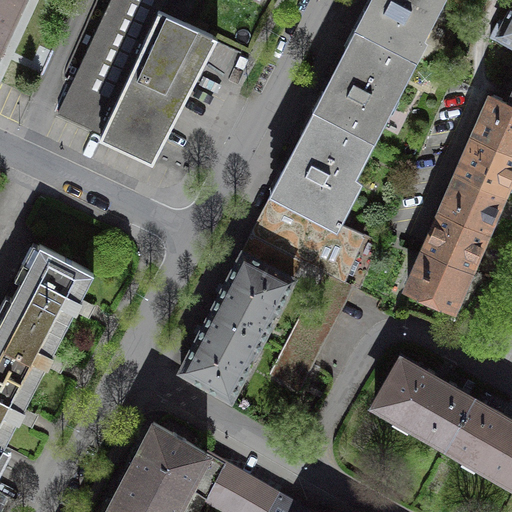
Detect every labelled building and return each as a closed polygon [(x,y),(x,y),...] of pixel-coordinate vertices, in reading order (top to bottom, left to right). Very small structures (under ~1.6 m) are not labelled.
[(0,0),(0,44),(2,39),(20,0),(0,0)] [(108,0),(55,113),(98,134),(96,138),(153,165),(213,39),(183,25),(194,0),(108,0)] [(438,0),(373,0),(372,3),(365,17),(368,19),(361,31),(413,58),(421,42),(422,41),(419,38),(438,0)] [(500,20),(491,37),(496,39),(499,35),(511,41),(511,6),(506,18),(504,22),(500,20)] [(404,74),(413,58),(361,31),(340,72),(337,70),(330,84),(323,97),(326,99),(320,112),(371,138),(385,111),(386,111),(405,75),(404,74)] [(491,97),(474,135),(511,152),(511,91),(511,95),(507,102),(491,95),(491,97)] [(351,176),(371,138),(320,112),(299,152),(295,150),(290,160),(285,169),(288,171),(278,191),(275,189),(274,191),(275,192),(324,217),(335,222),(336,221),(353,229),(358,219),(344,211),(342,210),(342,209),(345,210),(346,207),(344,206),(357,180),(351,176)] [(511,172),(511,152),(474,135),(460,167),(457,173),(503,193),(511,172)] [(454,180),(441,211),(487,231),(503,193),(457,173),(454,180)] [(324,217),(275,192),(274,195),(273,195),(258,223),(253,233),(254,233),(253,234),(304,259),(303,260),(315,266),(325,271),(325,270),(343,280),(363,233),(353,229),(336,221),(335,222),(324,217)] [(487,231),(441,211),(427,242),(424,249),(470,269),(487,231)] [(215,304),(203,325),(255,352),(303,260),(304,259),(253,234),(244,251),(243,250),(215,304)] [(40,245),(12,297),(38,310),(35,316),(62,331),(73,310),(76,311),(79,305),(82,299),(80,297),(92,273),(93,273),(94,272),(40,244),(39,245),(40,245)] [(454,307),(470,269),(424,249),(421,255),(407,287),(454,307)] [(278,361),(303,375),(327,329),(351,284),(343,280),(325,270),(325,271),(278,361)] [(12,297),(0,321),(0,375),(3,377),(6,371),(34,385),(45,364),(47,365),(50,359),(54,353),(51,352),(62,331),(35,316),(38,310),(12,297)] [(231,398),(255,352),(203,325),(192,347),(181,369),(231,398)] [(375,403),(446,444),(473,397),(440,378),(402,356),(375,403)] [(303,375),(278,361),(271,374),(297,388),(303,375)] [(0,442),(3,444),(4,444),(3,443),(16,419),(19,420),(22,414),(25,408),(23,406),(34,385),(6,371),(3,377),(0,375),(0,442)] [(511,419),(508,417),(473,397),(446,444),(511,481),(511,419)] [(124,478),(114,496),(140,510),(139,511),(175,511),(179,506),(189,511),(199,511),(207,498),(206,497),(225,462),(154,421),(147,434),(148,435),(143,446),(131,468),(126,479),(124,478)] [(231,511),(269,511),(280,494),(250,476),(225,462),(206,497),(207,498),(231,511)] [(311,511),(296,503),(280,494),(269,511),(311,511)] [(139,511),(140,510),(114,496),(114,497),(115,498),(108,511),(106,511),(105,511),(139,511)]
